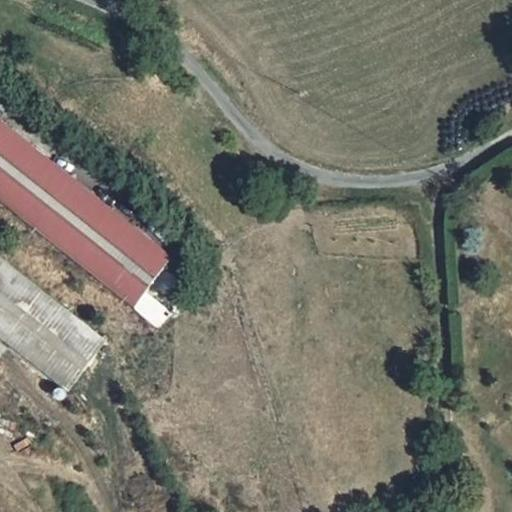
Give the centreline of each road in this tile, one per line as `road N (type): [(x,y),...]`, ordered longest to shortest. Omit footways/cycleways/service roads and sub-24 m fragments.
road 1 (unclassified): [(84,0),(176,51),(252,141),(321,181),(434,176),(511,140)]
road 2 (track): [(456,511),(434,176)]
